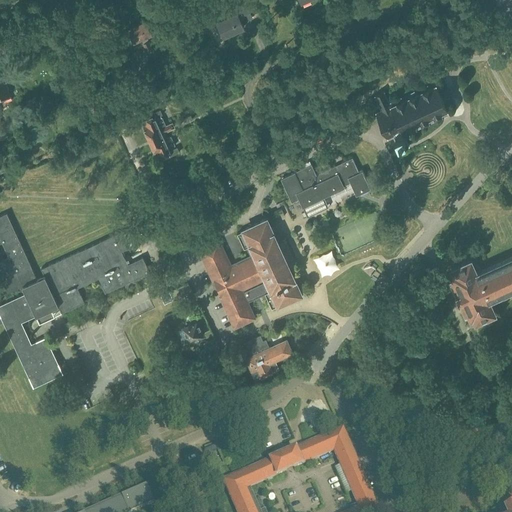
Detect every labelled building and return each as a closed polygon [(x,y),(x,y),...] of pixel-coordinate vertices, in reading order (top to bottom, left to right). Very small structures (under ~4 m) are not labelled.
[(236,10),(237,13),(217,22),(224,36),(244,27),(242,22),(252,17),(247,5),(236,10)] [(134,41),(152,33),(146,21),(128,29),(134,41)] [(148,72),(148,73),(151,79),(162,74),(159,67),(148,72)] [(10,93),(14,92),(11,86),(9,87),(2,70),(0,70),(0,97),(2,97),(4,100),(12,97),(10,93)] [(444,100),(450,98),(446,91),(441,93),(435,81),(390,102),(385,91),(374,95),(381,110),(375,112),(388,139),(393,137),(399,151),(410,146),(404,135),(450,114),(444,100)] [(330,128),(337,125),(339,124),(334,112),(325,116),(330,128)] [(345,187),(344,186),(351,183),(356,195),(371,188),(362,170),(359,171),(352,158),(316,174),(311,164),(281,178),(292,202),(299,198),(303,207),(345,187)] [(221,239),(200,249),(235,325),(251,318),(244,303),(265,294),(272,307),(300,295),(287,266),(295,263),(286,244),(279,246),(267,219),(237,232),(244,248),(251,245),(256,257),(233,268),(231,264),(229,265),(221,246),(224,245),(221,239)] [(511,257),(477,273),(471,259),(451,268),(453,273),(451,275),(453,280),(451,281),(465,314),(468,313),(471,319),(473,318),(476,323),(495,313),(489,300),(499,295),(498,294),(511,287),(511,257)] [(61,318),(21,336),(27,351),(31,350),(36,359),(72,342),(74,345),(104,331),(122,371),(137,364),(135,360),(144,356),(121,304),(126,302),(119,286),(89,299),(90,301),(84,304),(84,303),(82,303),(59,313),(61,318)] [(184,329),(179,331),(182,338),(184,343),(189,341),(190,341),(202,335),(200,330),(201,330),(197,321),(191,324),(190,323),(188,324),(189,326),(184,329)] [(265,340),(243,350),(255,379),(261,376),(262,378),(273,372),(273,371),(278,368),(275,361),(293,353),(287,340),(269,348),(265,340)] [(208,354),(219,348),(217,343),(206,348),(208,354)] [(379,511),(343,428),(223,481),(237,511),(379,511)] [(132,511),(154,502),(147,485),(122,496),(122,495),(83,511),(132,511)]
